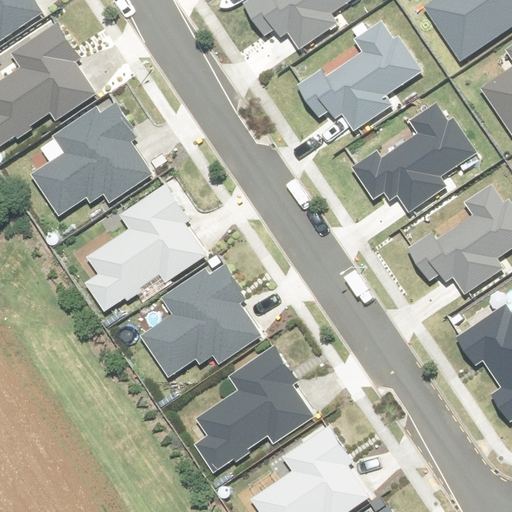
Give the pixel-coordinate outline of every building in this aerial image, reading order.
[(47,11),(40,0),(0,0),(0,29),(2,29),(7,37),(47,11)] [(259,0),(248,7),(268,40),(287,28),(300,50),(339,26),(332,16),(358,0),(259,0)] [(511,32),(511,0),(443,0),(430,9),(466,63),(511,32)] [(103,96),(59,28),(15,55),(27,73),(0,89),(0,152),(59,115),(63,121),(103,96)] [(322,78),(301,90),(322,123),(340,111),(354,133),(392,109),(386,99),(423,76),(404,45),(396,49),(383,29),(357,46),(364,56),(324,82),(322,78)] [(511,75),(488,91),(511,128),(511,75)] [(155,174),(112,106),(66,135),(76,151),(34,177),(60,218),(91,198),(99,210),(155,174)] [(378,158),(357,170),(378,203),(396,191),(410,213),(448,189),(442,179),(479,156),(460,125),(452,129),(439,109),(413,126),(420,136),(380,161),(378,158)] [(213,257),(170,189),(124,219),(134,234),(92,261),(101,274),(87,283),(108,316),(140,295),(144,301),(213,257)] [(432,240),(412,253),(433,285),(451,274),(464,295),(503,271),(497,261),(511,251),(511,208),(507,212),(494,191),(468,208),(475,219),(435,244),(432,240)] [(198,288),(193,281),(165,299),(179,322),(146,343),(170,381),(212,354),(220,366),(266,337),(241,299),(245,296),(227,269),(198,288)] [(511,317),(508,310),(459,341),(478,370),(488,364),(506,392),(496,398),(511,424),(511,317)] [(199,446),(216,472),(274,435),(280,443),(315,420),(292,384),(296,381),(278,353),(234,381),(243,396),(203,422),(213,437),(199,446)] [(359,511),(376,502),(334,432),(288,459),(298,476),(254,502),(260,511),(359,511)]
